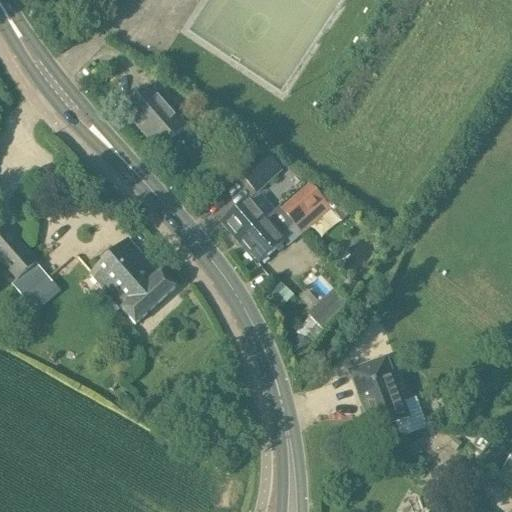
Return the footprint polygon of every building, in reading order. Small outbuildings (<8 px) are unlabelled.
[(159,153),(187,128),(153,89),(125,114),(159,153)] [(241,150),(234,158),(240,162),(246,154),(241,150)] [(257,196),(282,172),(264,152),(238,176),(257,196)] [(327,216),(306,191),(284,209),(305,234),(327,216)] [(331,198),(325,203),(332,210),(342,223),(351,214),(342,206),(340,208),(331,198)] [(239,245),(268,221),(250,201),(222,225),(239,245)] [(277,213),(268,221),(284,240),(297,229),(281,211),(280,210),(277,213)] [(257,265),(285,242),(284,240),(268,221),(239,245),(257,265)] [(0,259),(19,281),(37,265),(6,229),(0,234),(0,259)] [(160,275),(129,241),(90,276),(122,310),(136,325),(175,288),(161,274),(160,275)] [(46,276),(22,298),(34,310),(57,289),(46,276)] [(282,307),(293,294),(280,282),(268,294),(282,307)] [(324,301),(309,316),(321,329),(337,314),(324,301)] [(409,418),(387,359),(350,373),(366,415),(369,414),(375,431),(409,418)] [(180,429),(175,438),(183,443),(189,434),(180,429)] [(487,443),(481,439),(475,448),(482,452),(487,443)] [(496,446),(481,466),(490,473),(505,453),(496,446)]
